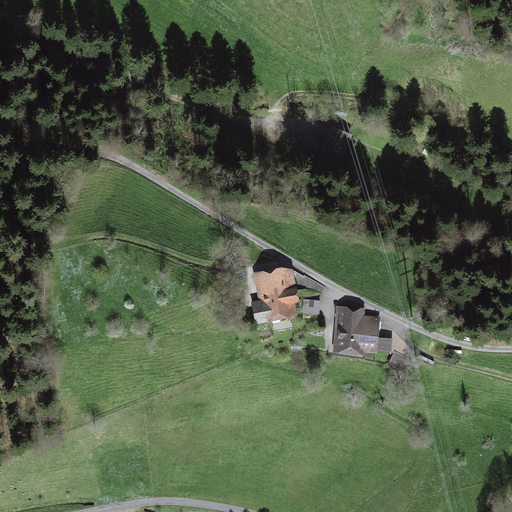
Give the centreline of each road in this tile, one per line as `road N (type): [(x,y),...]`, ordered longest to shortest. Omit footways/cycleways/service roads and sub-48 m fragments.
road 1 (track): [(0,136),(72,135),(130,153),(251,239),(362,301),(443,340),(511,350)]
road 2 (track): [(331,284),(328,311),(317,319),(0,459)]
road 3 (track): [(71,240),(122,236),(241,270)]
road 4 (residential): [(244,511),(165,500),(88,511)]
road 5 (track): [(398,319),(403,339),(432,358),(511,380)]
